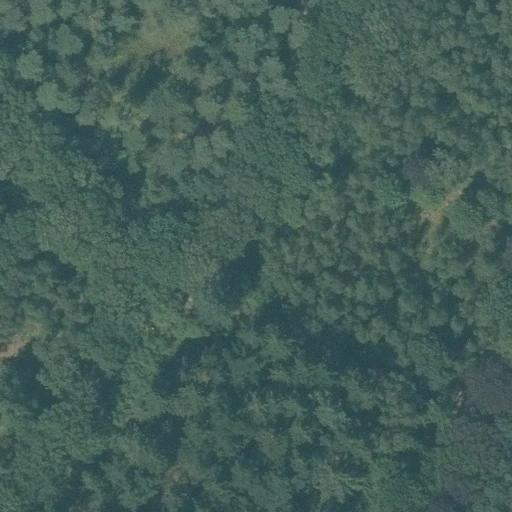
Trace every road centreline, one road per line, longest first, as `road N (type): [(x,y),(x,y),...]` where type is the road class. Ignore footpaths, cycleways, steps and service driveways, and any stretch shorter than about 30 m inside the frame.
road 1 (track): [(0,137),(74,238),(117,274),(160,297),(262,320),(387,383),(446,455)]
road 2 (track): [(446,455),(490,287),(492,234),(479,192),(446,154),(417,148),(254,180)]
road 3 (track): [(254,180),(0,496)]
road 4 (track): [(254,180),(399,0)]
